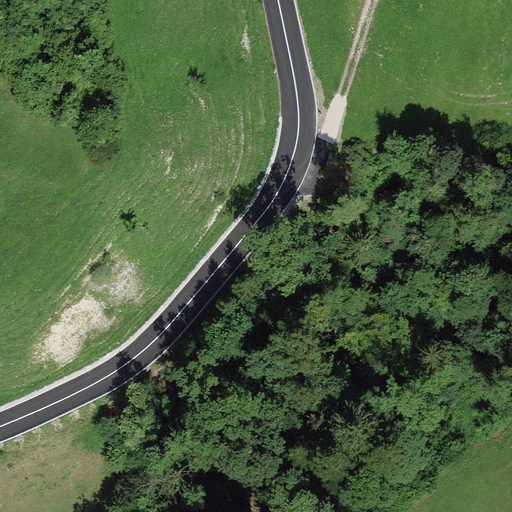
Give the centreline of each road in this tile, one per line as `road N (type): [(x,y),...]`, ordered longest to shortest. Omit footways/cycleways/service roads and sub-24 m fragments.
road 1 (tertiary): [(0,427),(138,355),(225,263),(280,188),(297,111),(278,0)]
road 2 (track): [(373,0),(336,124),(280,188)]
